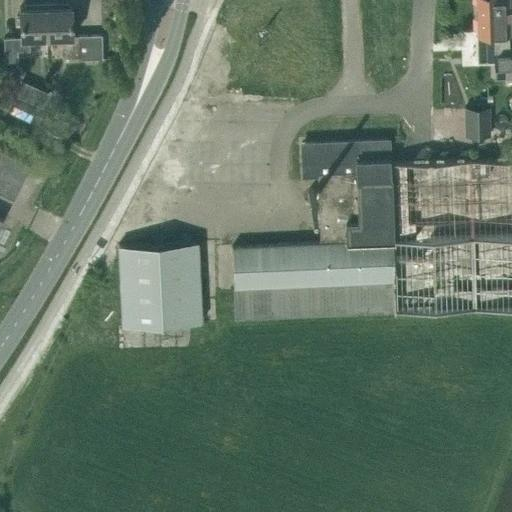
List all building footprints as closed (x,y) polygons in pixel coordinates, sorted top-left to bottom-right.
[(477,0),(478,17),(479,34),(493,33),(494,61),(494,78),(505,78),(505,74),(511,73),(511,44),(509,45),(509,33),(510,33),(509,17),(508,0),(477,0)] [(46,17),(46,37),(65,37),(66,59),(103,57),(102,34),(73,35),(72,17),(72,6),(63,6),(62,2),(47,3),(45,3),(46,17)] [(29,38),(46,37),(46,17),(45,3),(30,3),(30,7),(20,7),(21,36),(4,36),(5,60),(18,59),(18,49),(29,49),(29,38)] [(22,80),(15,95),(41,106),(48,91),(22,80)] [(10,113),(28,121),(35,107),(17,99),(10,113)] [(465,107),(465,135),(490,135),(490,106),(465,107)] [(62,138),(69,122),(54,115),(46,131),(62,138)] [(511,157),(390,161),(389,139),(302,142),(304,175),(320,174),(323,241),(232,245),(236,316),(511,305),(511,157)] [(0,189),(14,197),(30,163),(0,147),(0,189)] [(121,325),(202,321),(199,242),(118,245),(121,325)]
